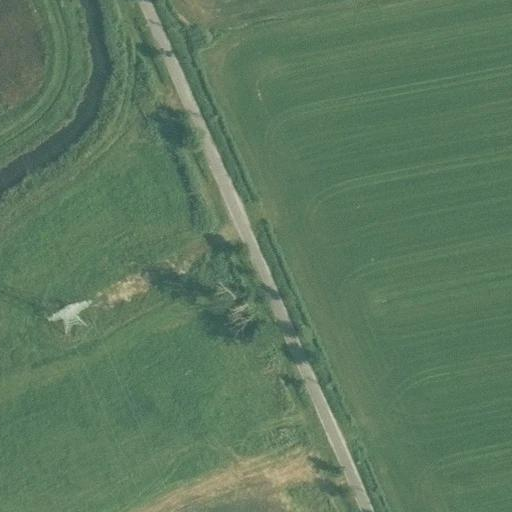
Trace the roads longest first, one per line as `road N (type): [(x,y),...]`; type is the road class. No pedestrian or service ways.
road 1 (unclassified): [(363,511),(140,0)]
road 2 (track): [(239,229),(86,312)]
